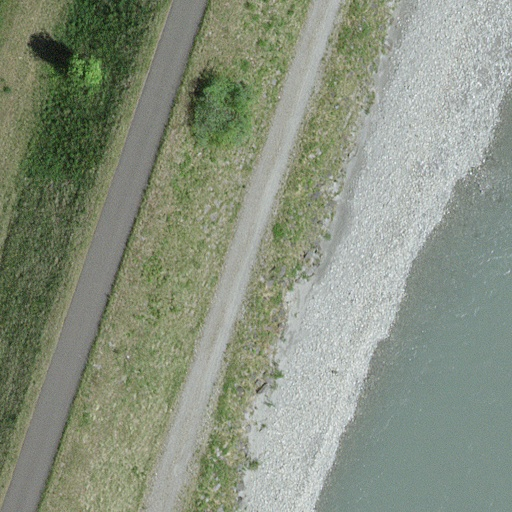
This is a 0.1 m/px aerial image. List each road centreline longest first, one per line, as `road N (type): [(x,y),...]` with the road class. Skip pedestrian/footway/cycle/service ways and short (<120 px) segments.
road 1 (track): [(190,0),(19,511)]
road 2 (track): [(346,0),(188,511)]
